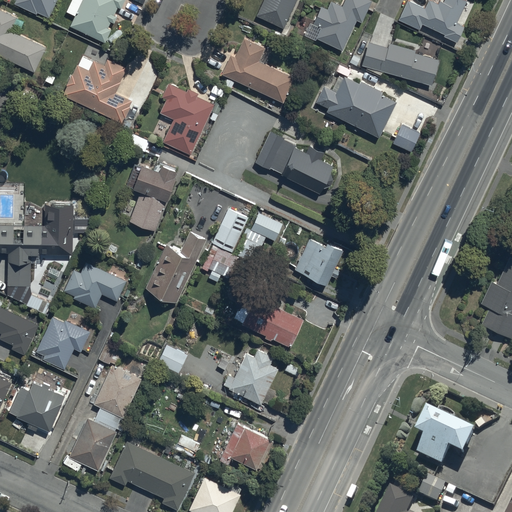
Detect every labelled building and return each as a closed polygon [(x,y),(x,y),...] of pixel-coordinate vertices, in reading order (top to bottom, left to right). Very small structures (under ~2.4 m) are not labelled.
[(15,0),(14,2),(36,13),(38,11),(48,16),(55,0),(15,0)] [(70,0),(66,10),(75,14),(70,25),(105,41),(111,28),(107,26),(110,20),(114,21),(116,15),(114,13),(117,6),(120,7),(123,0),(70,0)] [(263,0),(256,14),(282,27),(295,0),(263,0)] [(320,26),(315,37),(343,49),(357,19),(361,21),(371,0),(343,0),(341,5),(331,0),(327,8),(321,5),(313,23),(320,26)] [(408,0),(406,0),(398,19),(419,28),(421,23),(444,32),(443,35),(456,40),(464,24),(456,21),(465,0),(442,0),(443,0),(442,0),(437,0),(437,2),(433,0),(427,0),(424,7),(408,0)] [(46,45),(18,32),(24,19),(0,8),(0,54),(34,70),(46,45)] [(295,76),(258,59),(264,46),(244,36),(235,55),(230,53),(221,73),(283,101),(295,76)] [(387,46),(368,40),(362,64),(367,65),(366,68),(381,75),(383,70),(390,72),(388,79),(395,81),(397,74),(432,83),(438,58),(414,52),(415,47),(389,40),(387,46)] [(88,69),(76,63),(62,93),(122,121),(125,115),(129,117),(132,110),(128,109),(133,99),(115,91),(127,67),(107,58),(104,64),(93,59),(88,69)] [(328,107),(327,110),(379,136),(396,101),(380,93),(382,90),(358,79),(357,81),(343,74),(336,90),(323,83),(315,100),(328,107)] [(168,82),(162,95),(166,97),(160,111),(173,117),(163,140),(191,153),(207,116),(215,119),(222,104),(215,101),(214,103),(196,95),(197,92),(187,87),(186,90),(168,82)] [(420,130),(401,122),(393,142),(411,150),(420,130)] [(297,143),(271,130),(256,159),(321,192),(336,163),(323,157),(326,151),(311,143),(306,151),(296,146),(297,143)] [(126,184),(140,189),(129,220),(156,229),(177,168),(161,162),(158,169),(141,163),(140,165),(134,162),(126,184)] [(45,226),(0,225),(0,252),(8,252),(7,295),(27,305),(32,294),(30,287),(31,259),(28,259),(28,255),(73,256),(74,205),(45,204),(45,226)] [(228,207),(212,241),(232,250),(248,216),(228,207)] [(258,211),(250,228),(245,226),(234,252),(254,261),(265,235),(274,239),(282,221),(258,211)] [(88,219),(75,219),(75,232),(87,232),(88,219)] [(165,242),(145,286),(178,301),(206,237),(187,228),(178,248),(165,242)] [(294,267),(326,283),(331,273),(336,275),(339,269),(334,266),(343,249),(312,233),(294,267)] [(239,255),(211,243),(200,270),(208,273),(210,268),(212,269),(209,276),(219,280),(222,273),(230,277),(239,255)] [(480,321),(511,335),(511,334),(511,254),(510,253),(498,280),(490,277),(479,300),(488,304),(480,321)] [(80,271),(73,267),(62,288),(74,294),(73,296),(95,307),(102,292),(116,299),(126,280),(86,260),(80,271)] [(50,266),(46,274),(56,278),(49,295),(55,298),(62,280),(56,278),(60,270),(50,266)] [(50,302),(32,294),(27,305),(45,313),(50,302)] [(253,297),(247,294),(240,309),(237,308),(233,317),(242,321),(241,322),(266,334),(265,336),(271,338),(271,337),(290,346),(303,318),(255,294),(253,297)] [(0,305),(0,331),(2,332),(0,335),(0,338),(13,344),(12,347),(25,353),(38,323),(0,305)] [(51,316),(36,349),(43,353),(42,357),(65,367),(74,347),(81,350),(90,330),(64,318),(63,321),(51,316)] [(106,341),(98,357),(109,362),(110,361),(117,364),(123,349),(106,341)] [(187,353),(166,343),(157,361),(178,372),(187,353)] [(225,369),(232,354),(220,348),(217,354),(223,357),(219,365),(225,369)] [(257,348),(253,355),(246,351),(234,376),(228,373),(223,383),(229,385),(228,386),(261,402),(278,366),(270,362),(273,356),(257,348)] [(114,429),(121,415),(123,416),(141,377),(112,363),(93,402),(100,405),(93,419),(87,416),(69,454),(98,468),(116,430),(114,429)] [(0,369),(0,405),(11,381),(8,380),(10,374),(0,369)] [(20,383),(9,410),(17,413),(16,415),(29,420),(27,425),(36,429),(38,425),(50,430),(64,394),(48,387),(49,384),(42,382),(41,384),(32,380),(29,387),(20,383)] [(475,427),(427,405),(415,428),(425,433),(416,451),(441,463),(449,445),(463,451),(475,427)] [(236,422),(219,458),(228,463),(232,455),(256,467),(270,438),(236,422)] [(499,443),(489,439),(480,460),(497,467),(499,463),(508,467),(511,457),(511,453),(497,447),(499,443)] [(110,476),(124,483),(126,479),(164,496),(161,501),(178,509),(195,472),(126,440),(110,476)] [(437,502),(445,484),(426,475),(418,494),(437,502)] [(231,511),(240,492),(239,491),(241,488),(229,483),(228,486),(203,476),(188,509),(195,511),(231,511)] [(377,511),(407,511),(415,497),(390,485),(377,511)]
